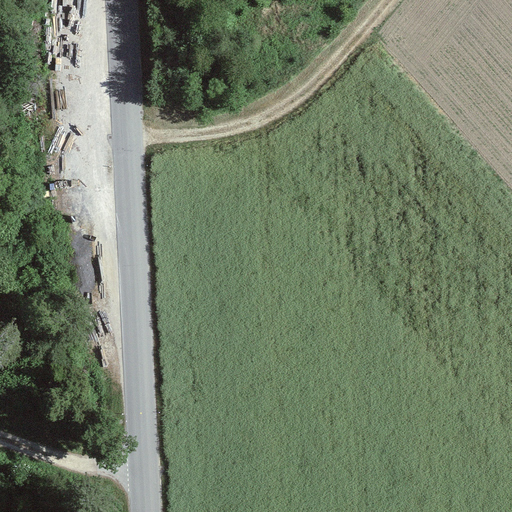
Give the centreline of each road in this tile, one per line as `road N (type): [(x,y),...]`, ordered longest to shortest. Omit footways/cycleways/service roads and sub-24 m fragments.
road 1 (tertiary): [(109,0),(148,511)]
road 2 (track): [(396,0),(297,102),(235,129),(124,134)]
road 3 (track): [(145,476),(56,459),(0,435)]
